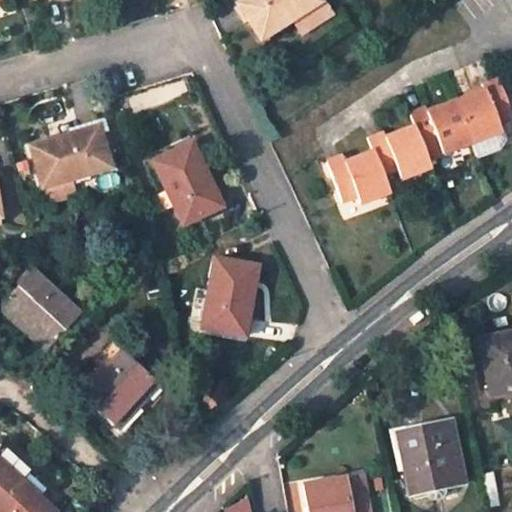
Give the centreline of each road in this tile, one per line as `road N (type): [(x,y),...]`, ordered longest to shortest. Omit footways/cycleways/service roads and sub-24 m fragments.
road 1 (residential): [(370,319),(192,17),(0,71)]
road 2 (residential): [(165,511),(0,397)]
road 3 (unknown): [(511,40),(339,139)]
road 4 (tertiary): [(511,222),(370,319)]
road 5 (tertiary): [(370,319),(252,428)]
road 6 (tertiary): [(252,428),(165,511)]
